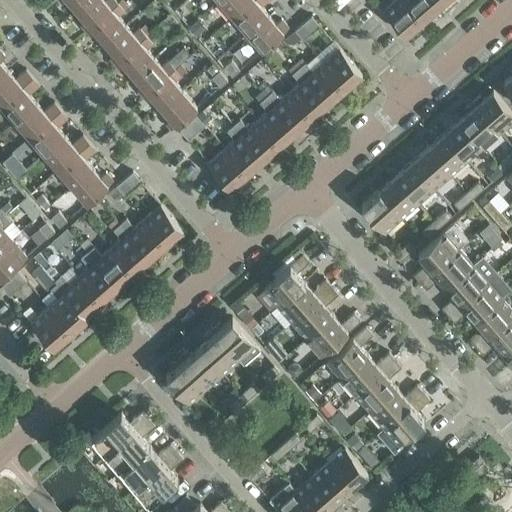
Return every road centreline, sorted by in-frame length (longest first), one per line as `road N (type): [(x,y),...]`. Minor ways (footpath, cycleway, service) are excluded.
road 1 (residential): [(238,251),(9,0)]
road 2 (residential): [(307,192),(486,400)]
road 3 (residential): [(263,511),(124,352)]
road 4 (residential): [(486,400),(360,511)]
road 5 (residential): [(124,352),(238,251)]
road 6 (residential): [(307,192),(417,97)]
road 7 (residential): [(417,97),(328,0)]
road 8 (residential): [(417,97),(511,13)]
